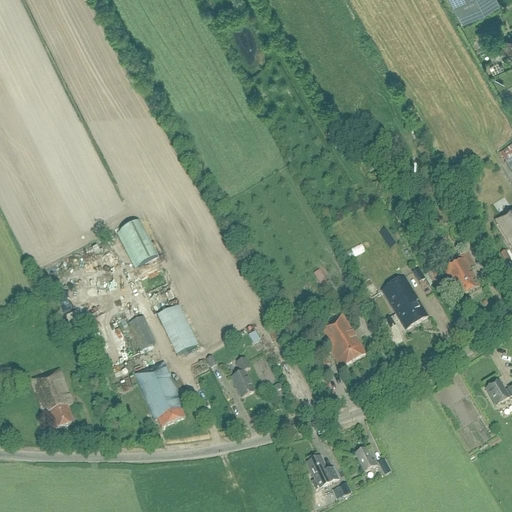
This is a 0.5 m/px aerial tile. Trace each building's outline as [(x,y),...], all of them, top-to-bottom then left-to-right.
[(497,0),(449,0),(461,22),(498,2),(497,0)] [(511,39),(503,44),(504,45),(502,46),(500,42),(488,48),(494,60),(506,54),(504,51),(506,50),(511,61),(511,39)] [(511,146),(498,155),(510,173),(511,176),(511,146)] [(433,186),(446,179),(441,172),(439,173),(423,147),(416,150),(432,177),(429,178),(433,186)] [(391,148),(384,156),(389,161),(396,154),(391,148)] [(511,217),(497,226),(510,250),(511,252),(511,217)] [(139,223),(116,235),(134,271),(157,259),(139,223)] [(459,264),(443,273),(458,301),(479,289),(469,271),(476,267),(467,253),(457,259),(459,264)] [(109,254),(87,258),(88,266),(84,267),(85,270),(111,265),(109,254)] [(57,278),(65,290),(76,283),(72,277),(82,270),(79,265),(57,278)] [(95,294),(109,281),(114,286),(122,279),(116,273),(112,277),(106,270),(88,286),(95,294)] [(418,285),(424,281),(418,270),(411,274),(418,285)] [(435,270),(428,274),(423,277),(429,288),(434,285),(440,298),(448,294),(435,270)] [(428,319),(404,279),(381,293),(405,332),(428,319)] [(115,289),(92,301),(98,312),(121,299),(115,289)] [(179,307),(175,309),(157,318),(176,358),(198,347),(179,307)] [(366,356),(341,316),(316,332),(333,359),(327,362),(325,358),(320,361),(326,369),(335,363),(340,371),(366,356)] [(128,325),(140,353),(155,346),(143,318),(128,325)] [(389,329),(394,327),(390,319),(385,322),(389,329)] [(248,337),(253,347),(260,343),(254,333),(248,337)] [(206,361),(210,370),(217,367),(212,358),(206,361)] [(231,380),(241,400),(254,394),(244,374),(250,371),(245,360),(236,365),(241,375),(231,380)] [(162,364),(143,373),(134,377),(154,423),(157,422),(161,430),(184,420),(180,413),(184,411),(162,364)] [(54,432),(73,424),(67,409),(73,407),(59,371),(30,383),(43,418),(48,416),(54,432)] [(498,383),(486,391),(496,408),(509,400),(508,399),(511,396),(511,387),(508,390),(509,390),(504,393),(498,383)] [(257,433),(240,437),(242,445),(259,440),(257,433)] [(354,456),(364,475),(377,468),(374,461),(371,463),(365,451),(354,456)] [(307,465),(316,485),(327,479),(330,486),(338,482),(332,470),(327,473),(320,459),(307,465)] [(378,464),(384,477),(391,474),(384,461),(378,464)] [(315,498),(317,506),(327,503),(324,495),(315,498)]
